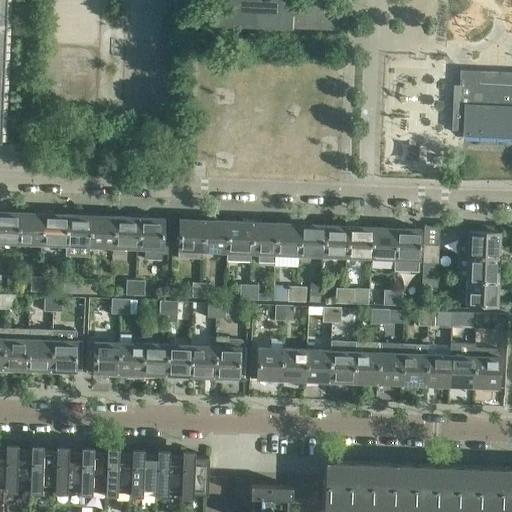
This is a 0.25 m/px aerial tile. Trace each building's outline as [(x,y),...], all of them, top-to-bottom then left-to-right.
[(339,9),(338,0),(212,0),(211,25),(294,28),(338,29),(338,15),(339,9)] [(454,101),(453,129),(464,130),(464,136),(511,137),(511,71),(461,69),(461,84),(460,102),(454,101)] [(0,211),(0,241),(16,243),(17,212),(0,211)] [(18,211),(17,212),(16,243),(41,244),(42,213),(19,212),(19,211),(18,211)] [(42,213),(41,244),(64,245),(66,214),(42,213)] [(64,245),(64,255),(89,256),(89,246),(90,215),(66,214),(64,245)] [(112,247),(113,215),(113,216),(90,215),(89,246),(112,247)] [(113,215),(112,247),(137,248),(138,217),(115,216),(115,215),(113,215)] [(138,217),(137,248),(145,248),(145,259),(161,259),(162,217),(161,217),(161,218),(138,217)] [(180,218),(179,218),(177,250),(177,257),(202,258),(203,251),(204,220),(180,219),(180,218)] [(204,220),(203,251),(226,252),(228,221),(204,220)] [(228,221),(226,252),(226,259),(250,260),(251,253),(252,222),(228,221)] [(252,222),(251,253),(258,253),(258,262),(274,262),(274,254),(275,223),(252,222)] [(275,223),(274,254),(298,255),(299,224),(275,223)] [(299,224),(298,255),(322,256),(323,225),(299,224)] [(323,225),(322,256),(346,257),(347,226),(323,225)] [(347,226),(346,257),(370,258),(371,227),(347,226)] [(424,226),(423,244),(438,245),(439,226),(424,226)] [(371,227),(370,258),(394,259),(395,228),(371,227)] [(395,228),(394,259),(419,260),(420,228),(419,228),(419,229),(395,228)] [(499,233),(499,231),(459,230),(458,255),(501,257),(501,247),(498,247),(499,233)] [(438,245),(423,244),(423,253),(438,254),(438,245)] [(437,262),(438,254),(423,253),(422,262),(437,262)] [(458,255),(457,278),(465,279),(497,280),(497,279),(497,265),(500,265),(501,257),(458,255)] [(422,262),(422,277),(437,278),(437,262),(422,262)] [(25,275),(17,275),(17,287),(25,288),(25,275)] [(29,290),(38,291),(39,276),(30,275),(29,290)] [(14,276),(6,276),(6,286),(14,286),(14,276)] [(39,276),(38,291),(48,291),(48,276),(39,276)] [(77,292),(86,293),(86,278),(78,277),(77,292)] [(437,278),(422,277),(421,287),(436,287),(437,278)] [(86,278),(86,293),(95,293),(96,278),(86,278)] [(125,294),(134,294),(134,279),(125,279),(125,294)] [(134,279),(134,294),(143,295),(144,280),(134,279)] [(497,280),(465,279),(464,303),(496,304),(497,303),(496,302),(496,289),(499,289),(499,280),(497,280)] [(190,296),(201,297),(201,282),(191,281),(190,296)] [(201,282),(201,297),(213,298),(213,282),(201,282)] [(311,283),(309,301),(319,302),(320,283),(311,283)] [(240,299),(249,299),(250,284),(240,284),(240,299)] [(250,284),(249,299),(258,299),(259,284),(250,284)] [(286,300),(295,301),(296,286),(286,285),(286,300)] [(296,286),(295,301),(304,301),(305,286),(296,286)] [(335,302),(343,302),(344,287),(335,287),(335,302)] [(344,287),(343,302),(353,303),(353,288),(344,287)] [(382,304),(391,304),(392,289),(383,289),(382,304)] [(392,289),(391,304),(400,304),(401,289),(392,289)] [(282,291),(272,291),(272,300),(282,300),(282,291)] [(3,294),(3,308),(13,309),(13,294),(3,294)] [(51,310),(51,295),(43,295),(43,310),(51,310)] [(61,296),(51,295),(51,310),(61,311),(61,296)] [(119,298),(111,298),(110,313),(118,313),(119,298)] [(119,298),(118,313),(128,313),(128,298),(119,298)] [(158,315),(166,315),(166,300),(158,300),(158,315)] [(166,300),(166,315),(176,315),(176,300),(166,300)] [(206,316),(214,317),(215,302),(206,301),(206,316)] [(215,302),(214,317),(224,317),(224,302),(215,302)] [(274,304),(274,306),(273,319),(282,319),(283,304),(274,304)] [(283,304),(282,319),(292,320),(292,305),(283,304)] [(331,306),(322,306),(321,321),(330,321),(331,306)] [(331,306),(330,321),(339,322),(340,307),(331,306)] [(369,323),(378,323),(378,308),(370,308),(369,323)] [(378,308),(378,323),(387,323),(388,308),(378,308)] [(418,324),(425,325),(426,310),(418,310),(418,324)] [(426,310),(425,325),(436,325),(436,310),(426,310)] [(451,311),(450,326),(466,327),(466,312),(451,311)] [(484,312),(484,327),(499,328),(500,328),(500,312),(484,312)] [(1,368),(25,369),(26,327),(2,326),(1,368)] [(50,328),(26,327),(25,369),(26,370),(26,369),(49,370),(50,328)] [(50,328),(49,370),(58,370),(72,371),(73,371),(74,372),(81,372),(83,340),(73,340),(74,329),(50,328)] [(117,341),(116,372),(124,373),(124,377),(139,378),(140,373),(141,342),(129,342),(129,333),(117,332),(117,341)] [(214,335),(213,345),(212,376),(236,377),(235,378),(237,378),(244,378),(245,347),(245,345),(245,342),(244,340),(242,337),(240,336),(238,335),(214,335)] [(86,340),(85,371),(92,371),(92,376),(109,377),(109,372),(116,372),(117,341),(87,340),(86,340)] [(329,349),(328,380),(352,382),(353,342),(329,341),(329,349)] [(164,374),(165,343),(141,342),(140,373),(164,374)] [(377,343),(353,342),(352,382),(375,382),(377,343)] [(188,375),(189,344),(165,343),(164,374),(188,375)] [(399,383),(401,344),(377,343),(375,382),(399,383)] [(447,384),(447,385),(449,385),(449,384),(471,385),(473,346),(473,344),(449,343),(448,353),(447,384)] [(212,376),(213,345),(189,344),(188,375),(189,376),(189,375),(212,376)] [(425,344),(401,344),(399,383),(400,383),(401,383),(423,383),(424,352),(425,344)] [(256,346),(255,378),(257,379),(257,378),(280,379),(281,347),(256,346)] [(498,347),(473,346),(471,385),(496,386),(496,387),(497,386),(498,347)] [(281,347),(280,379),(303,379),(303,380),(304,348),(281,347)] [(304,348),(303,380),(304,380),(304,379),(328,380),(329,349),(304,348)] [(424,352),(423,383),(447,384),(448,353),(424,352)] [(4,442),(4,448),(5,448),(4,489),(15,490),(16,486),(28,486),(28,490),(29,490),(31,449),(29,449),(17,449),(17,443),(4,442)] [(29,443),(29,449),(31,449),(29,490),(41,491),(41,487),(54,488),(53,491),(54,491),(56,450),(55,450),(42,450),(42,444),(29,443)] [(56,450),(54,491),(66,492),(66,488),(79,488),(79,492),(81,451),(80,451),(67,451),(67,445),(55,444),(55,450),(56,450)] [(81,451),(79,492),(91,493),(91,489),(104,489),(104,493),(106,452),(105,452),(92,452),(92,446),(80,445),(80,451),(81,451)] [(106,452),(104,493),(116,494),(116,490),(129,490),(129,494),(130,494),(131,453),(130,453),(117,452),(118,446),(105,446),(105,452),(106,452)] [(131,453),(130,494),(141,494),(142,491),(154,491),(154,495),(155,495),(156,454),(155,454),(143,453),(143,447),(130,447),(130,453),(131,453)] [(156,454),(155,495),(167,495),(167,492),(179,492),(179,496),(180,496),(182,455),(181,455),(168,454),(168,448),(156,448),(155,454),(156,454)] [(182,455),(180,496),(192,496),(192,493),(205,493),(205,494),(206,494),(207,494),(208,475),(208,456),(193,455),(193,449),(181,449),(181,455),(182,455)] [(511,511),(511,466),(324,459),(322,511),(511,511)] [(249,509),(249,510),(290,511),(291,485),(250,483),(249,496),(253,496),(252,509),(249,509)]
